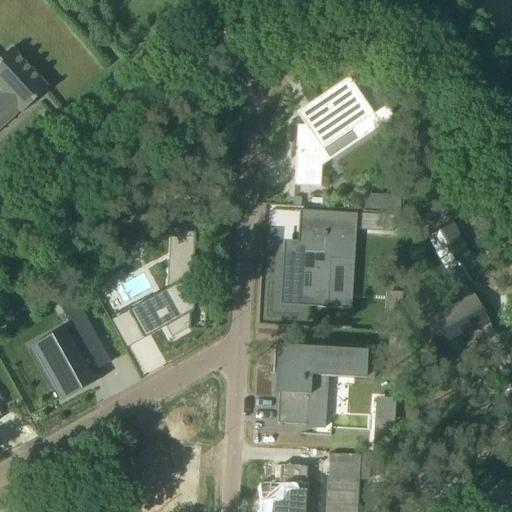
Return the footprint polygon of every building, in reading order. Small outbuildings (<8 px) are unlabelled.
[(0,59),(0,90),(1,91),(0,92),(0,128),(19,110),(22,113),(48,88),(11,49),(0,59)] [(320,150),(348,129),(356,140),(390,115),(362,77),(349,87),(347,83),(310,110),(314,116),(305,122),(310,128),(295,127),(292,187),(318,189),(320,150)] [(381,197),(380,211),(399,213),(400,199),(381,197)] [(331,214),(331,224),(356,226),(357,214),(331,212),(331,214)] [(196,325),(217,313),(217,315),(218,315),(224,218),(223,218),(223,220),(202,219),(198,273),(174,287),(196,325)] [(294,257),(281,256),(282,253),(280,253),(277,306),(314,309),(315,294),(325,295),(328,261),(346,262),(349,231),(296,227),(294,257)] [(460,303),(421,325),(437,355),(477,334),(483,346),(481,347),(509,398),(511,397),(510,395),(511,393),(511,341),(507,333),(491,342),(485,330),(488,328),(471,297),(469,298),(463,287),(478,278),(450,227),(424,241),(452,292),(454,291),(460,303)] [(65,396),(92,381),(87,372),(92,368),(95,372),(110,364),(81,313),(66,321),(74,337),(69,340),(64,331),(37,347),(65,396)] [(279,346),(275,424),(305,426),(308,377),(324,378),(369,381),(371,351),(279,346)] [(373,449),(372,451),(392,452),(395,411),(394,411),(375,410),(373,449)] [(118,452),(118,479),(124,479),(122,511),(159,511),(160,511),(184,511),(191,511),(195,449),(145,447),(144,452),(118,452)] [(296,511),(299,463),(277,462),(277,470),(267,469),(267,468),(266,468),(265,483),(268,483),(266,511),(296,511)] [(511,486),(506,484),(500,503),(511,506),(511,486)]
